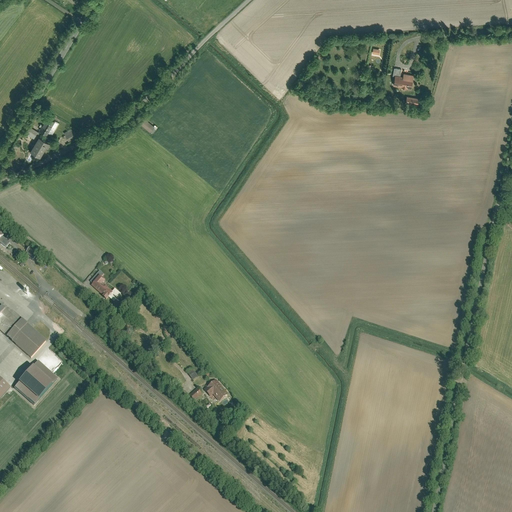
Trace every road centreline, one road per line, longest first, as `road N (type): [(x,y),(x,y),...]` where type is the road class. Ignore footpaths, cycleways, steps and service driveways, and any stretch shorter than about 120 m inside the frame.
road 1 (unclassified): [(435,511),(511,159)]
road 2 (unclassified): [(0,181),(120,121),(249,0)]
road 3 (tertiary): [(0,161),(96,0)]
